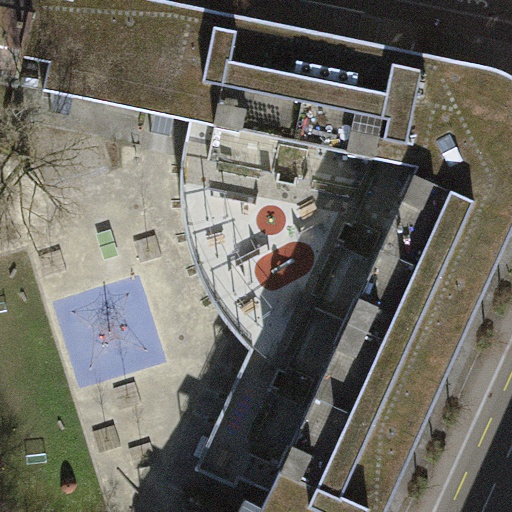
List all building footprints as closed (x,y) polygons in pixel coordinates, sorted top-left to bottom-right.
[(0,0),(0,81),(16,84),(33,0),(0,0)] [(360,56),(278,39),(86,0),(33,0),(16,84),(212,124),(362,155),(382,60),(380,60),(360,56)] [(306,0),(285,0),(278,39),(360,56),(369,13),(306,0)] [(260,327),(258,333),(326,364),(414,172),(502,212),(501,213),(511,218),(511,76),(501,71),(474,64),(383,46),(380,60),(382,60),(362,155),(212,124),(205,160),(204,196),(209,232),(220,267),(237,299),(260,327)] [(365,511),(501,213),(502,212),(414,172),(326,364),(268,492),(258,511),(365,511)] [(268,492),(326,364),(258,333),(196,469),(236,487),(240,479),(268,492)]
